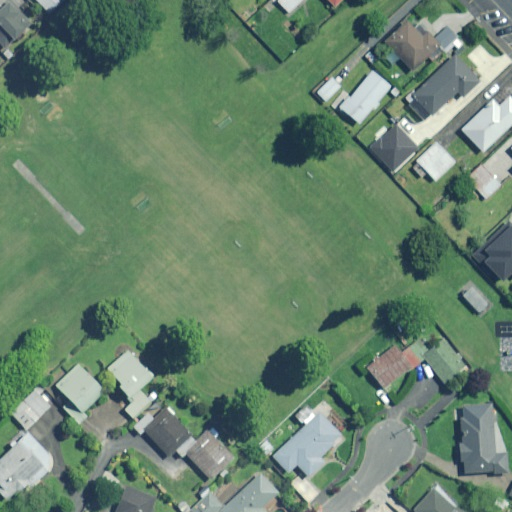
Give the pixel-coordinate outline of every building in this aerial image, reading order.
[(64,0),(36,0),(50,14),(64,0)] [(302,0),(278,0),(278,1),(289,13),(302,0)] [(20,14),(9,3),(0,12),(0,11),(0,43),(6,50),(33,24),(22,13),(20,14)] [(413,72),(429,58),(432,61),(443,50),(445,52),(454,44),(457,48),(462,44),(458,40),(462,36),(451,25),(434,40),(426,32),(422,36),(407,20),(384,42),(413,72)] [(481,82),(456,56),(412,98),(417,104),(413,107),(427,122),(432,117),(457,92),(464,99),(481,82)] [(390,86),(372,71),(341,110),(360,124),(390,86)] [(341,87),(332,78),(317,93),(326,102),(341,87)] [(511,124),(511,100),(509,97),(499,107),(492,101),(461,130),(482,152),(511,124)] [(428,137),(417,125),(400,141),(411,153),(428,137)] [(455,163),(436,142),(411,166),(421,177),(426,172),(435,181),(455,163)] [(500,185),(493,178),(479,192),(486,199),(500,185)] [(511,225),(510,223),(483,251),(491,258),(483,266),(502,284),(509,277),(511,279),(511,225)] [(485,304),(469,287),(461,295),(477,312),(485,304)] [(466,367),(445,340),(423,358),(444,384),(466,367)] [(408,347),(400,354),(394,346),(366,367),(383,389),(419,362),(408,347)] [(153,377),(128,351),(107,370),(121,384),(118,387),(132,402),(125,410),(133,419),(151,403),(139,390),(153,377)] [(104,393),(78,365),(56,386),(82,414),(104,393)] [(50,406),(34,390),(11,414),(27,430),(50,406)] [(459,407),(463,474),(493,472),(493,476),(509,475),(507,454),(495,455),(493,405),(459,407)] [(196,442),(165,409),(154,419),(148,413),(133,428),(140,435),(144,432),(168,458),(175,451),(182,458),(185,454),(210,481),(234,459),(207,431),(196,442)] [(341,437),(318,413),(272,457),(288,473),(296,465),(309,478),(324,463),(319,458),(341,437)] [(12,448),(0,459),(0,494),(9,503),(54,460),(25,430),(9,445),(12,448)] [(279,494),(260,474),(220,511),(263,511),(262,510),(279,494)] [(150,511),(155,497),(127,488),(119,511),(150,511)] [(462,511),(431,490),(416,511),(462,511)]
